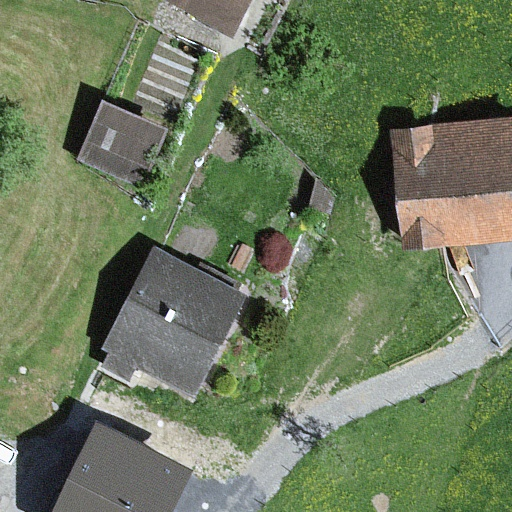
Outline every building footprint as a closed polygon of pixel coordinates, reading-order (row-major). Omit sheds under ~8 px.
[(189,0),(247,29),(262,0),(189,0)] [(176,122),(108,95),(82,158),(151,185),(176,122)] [(511,122),(389,133),(399,255),(511,245),(511,122)] [(319,175),(311,206),(330,211),(335,192),(319,175)] [(186,226),(178,243),(199,252),(207,235),(186,226)] [(255,286),(158,243),(104,362),(135,376),(142,360),(209,389),(255,286)] [(127,416),(107,407),(60,511),(191,511),(202,489),(187,482),(202,449),(166,433),(171,421),(132,404),(127,416)] [(213,446),(201,473),(230,485),(242,458),(213,446)]
